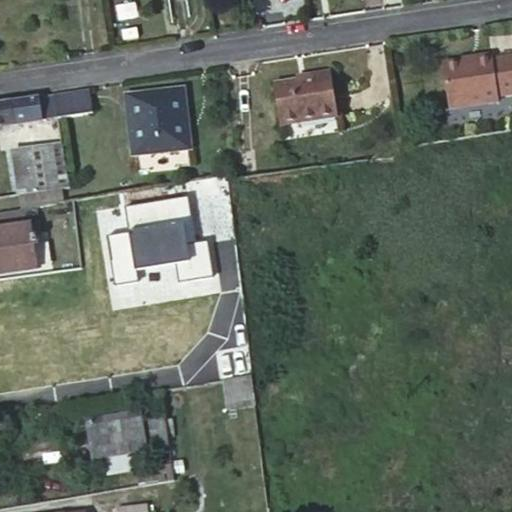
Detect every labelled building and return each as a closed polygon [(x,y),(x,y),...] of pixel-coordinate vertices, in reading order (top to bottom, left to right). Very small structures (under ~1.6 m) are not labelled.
[(497,103),(490,56),(474,58),(475,62),(459,65),(445,67),(451,109),(497,103)] [(357,116),(350,73),(326,76),(327,80),(319,81),(300,84),(306,124),(357,116)] [(184,88),(125,98),(135,158),(193,148),(184,88)] [(56,96),(60,120),(95,114),(92,90),(56,96)] [(37,99),(7,103),(0,104),(0,127),(11,126),(40,122),(37,99)] [(19,197),(71,188),(64,146),(12,154),(19,197)] [(190,198),(229,192),(227,181),(227,178),(188,184),(190,198)] [(0,270),(37,265),(28,209),(0,214),(0,270)] [(252,376),(227,380),(229,395),(233,394),(253,391),(252,376)] [(255,404),(253,391),(233,394),(233,407),(255,404)] [(147,451),(142,418),(89,426),(94,459),(147,451)] [(175,480),(173,463),(145,468),(148,485),(175,480)]
